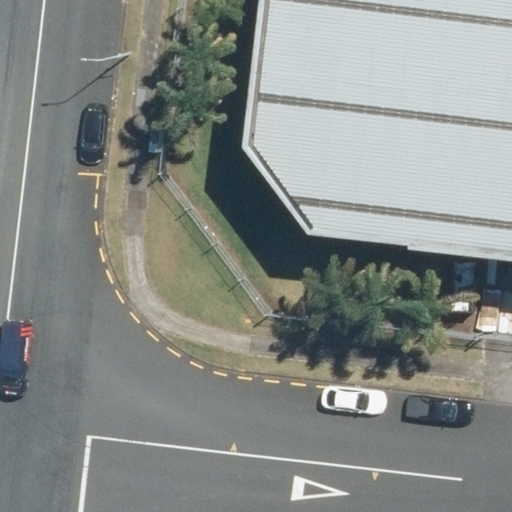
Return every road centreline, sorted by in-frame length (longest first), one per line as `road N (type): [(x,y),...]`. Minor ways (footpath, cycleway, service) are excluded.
road 1 (unclassified): [(0,420),(511,478)]
road 2 (unclassified): [(0,375),(45,0)]
